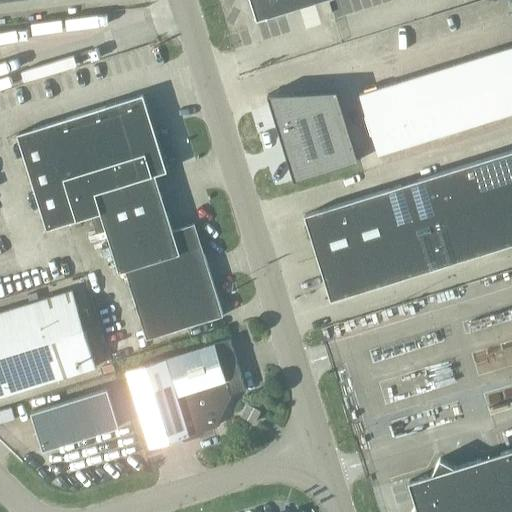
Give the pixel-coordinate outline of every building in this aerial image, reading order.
[(251,0),(258,20),(322,0),(251,0)] [(511,46),(360,94),(379,155),(511,113),(511,46)] [(0,56),(0,80),(24,76),(19,53),(0,56)] [(54,53),(35,60),(39,68),(57,61),(54,53)] [(292,93),(268,95),(278,129),(278,130),(294,181),(359,161),(337,90),(294,93),(294,92),(292,92),(292,93)] [(167,171),(144,95),(18,134),(47,229),(91,216),(97,234),(107,231),(120,273),(126,271),(147,340),(224,316),(195,224),(173,231),(156,175),(167,171)] [(511,150),(305,215),(318,258),(331,301),(511,244),(511,150)] [(0,396),(97,367),(73,290),(0,312),(0,396)] [(151,447),(152,447),(216,427),(232,397),(231,395),(247,390),(231,339),(166,359),(128,371),(151,447)] [(388,384),(407,383),(407,368),(388,369),(388,384)] [(32,412),(44,450),(120,427),(108,389),(32,412)] [(255,423),(259,416),(261,411),(248,404),(242,416),(255,423)] [(416,505),(412,511),(511,511),(511,449),(456,466),(441,458),(433,474),(409,481),(416,505)]
